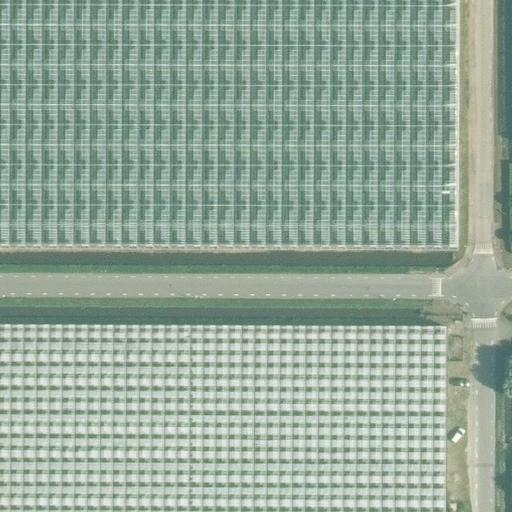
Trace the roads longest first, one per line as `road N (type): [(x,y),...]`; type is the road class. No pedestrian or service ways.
road 1 (unclassified): [(0,285),(489,286)]
road 2 (unclassified): [(489,0),(489,286)]
road 3 (unclassified): [(489,286),(487,511)]
